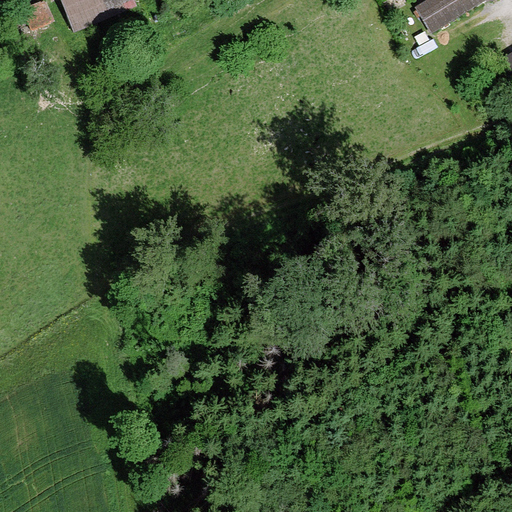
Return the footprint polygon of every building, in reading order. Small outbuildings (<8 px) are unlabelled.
[(146,0),(55,0),(70,36),(104,22),(102,18),(146,0)] [(487,0),(429,0),(409,12),(425,38),(487,0)] [(46,25),(40,8),(21,15),(26,32),(46,25)] [(58,49),(49,27),(25,36),(34,59),(58,49)] [(511,56),(495,67),(511,94),(511,56)]
